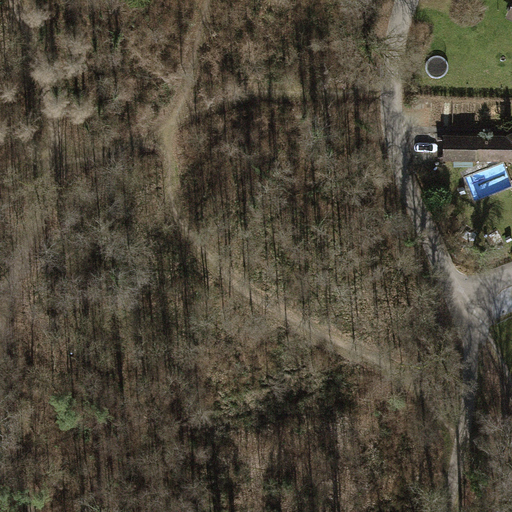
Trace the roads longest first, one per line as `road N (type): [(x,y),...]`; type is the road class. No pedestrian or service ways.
road 1 (track): [(0,180),(257,92),(382,88)]
road 2 (residential): [(457,297),(405,179),(382,88),(406,0)]
road 3 (residential): [(445,511),(470,357),(457,297)]
